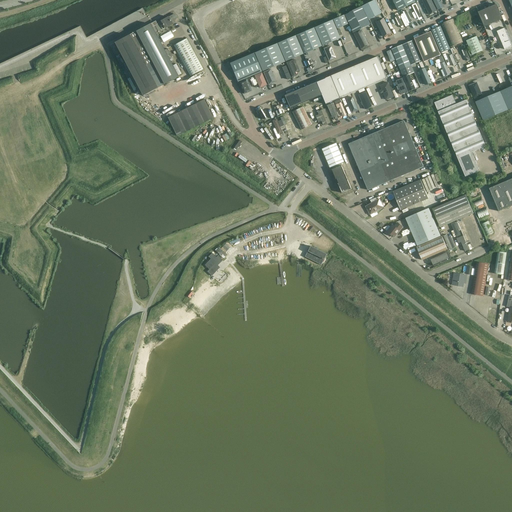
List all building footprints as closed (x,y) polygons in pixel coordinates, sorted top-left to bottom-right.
[(369,20),(382,13),(375,0),(376,0),(375,0),(362,7),(369,20)] [(375,0),(376,0),(382,13),(384,18),(398,11),(392,0),(375,0)] [(414,0),(392,0),(398,11),(416,2),(414,0)] [(431,0),(422,0),(421,1),(428,14),(436,10),(431,0)] [(435,0),(432,0),(438,11),(440,10),(435,0)] [(415,4),(411,6),(418,21),(422,19),(415,4)] [(478,12),(484,27),(503,19),(497,4),(478,12)] [(344,15),(353,33),(371,25),(362,7),(362,6),(344,15)] [(398,13),(394,15),(400,28),(404,26),(398,13)] [(176,15),(175,14),(169,18),(168,17),(157,24),(160,29),(162,28),(163,29),(175,23),(174,20),(177,18),(177,16),(176,15)] [(332,20),(333,20),(337,29),(347,24),(344,16),(344,15),(332,20)] [(391,33),(384,18),(375,23),(383,38),(391,33)] [(459,33),(453,19),(441,24),(451,47),(463,42),(459,33)] [(340,39),(332,20),(314,28),(315,28),(316,32),(322,46),(340,39)] [(161,31),(160,29),(157,24),(155,21),(150,24),(115,43),(143,96),(178,77),(176,72),(177,72),(173,63),(171,64),(169,59),(172,58),(167,49),(164,51),(154,33),(158,31),(158,33),(161,31)] [(490,28),(492,33),(504,28),(502,23),(490,28)] [(441,26),(432,30),(437,43),(439,48),(441,53),(450,49),(441,26)] [(296,36),(304,54),(321,47),(314,28),(296,36)] [(511,44),(505,28),(497,31),(499,38),(502,36),(502,37),(504,42),(505,42),(502,43),(504,49),(511,46),(511,44)] [(361,30),(355,33),(362,48),(368,45),(361,30)] [(414,38),(424,62),(441,55),(431,31),(414,38)] [(161,37),(164,42),(173,37),(171,32),(161,37)] [(278,43),(282,52),(285,62),(303,54),(295,36),(278,43)] [(348,36),(341,39),(347,54),(354,51),(348,36)] [(466,41),(470,50),(472,55),(483,51),(477,37),(466,41)] [(174,46),(190,76),(203,69),(187,39),(174,46)] [(392,50),(398,65),(404,77),(414,73),(411,65),(422,61),(413,41),(392,50)] [(254,53),(255,53),(262,71),(266,70),(285,62),(277,44),(277,43),(277,44),(255,53),(254,53)] [(322,46),(304,54),(310,70),(329,62),(322,46)] [(328,46),(323,48),(328,61),(333,60),(328,46)] [(230,64),(238,82),(250,77),(261,72),(254,54),(230,64)] [(387,79),(378,57),(367,62),(376,84),(387,79)] [(286,62),(293,77),(296,75),(294,73),(299,71),(293,59),(286,62)] [(439,64),(445,76),(450,74),(444,61),(439,64)] [(267,70),(273,85),(292,78),(285,62),(267,70)] [(364,88),(376,84),(367,62),(355,66),(364,88)] [(342,72),(351,94),(364,88),(355,66),(342,72)] [(332,76),(341,98),(351,94),(342,72),(332,76)] [(403,78),(409,91),(420,87),(414,73),(404,77),(403,78)] [(332,76),(316,82),(321,95),(325,104),(341,98),(332,76)] [(392,78),(384,81),(390,98),(398,95),(392,78)] [(402,78),(395,81),(401,95),(408,92),(402,78)] [(246,80),(239,83),(244,94),(251,91),(251,90),(246,80)] [(316,82),(284,96),(289,109),(321,95),(316,82)] [(477,83),(470,86),(475,99),(482,96),(480,93),(481,93),(477,83)] [(511,86),(500,91),(508,110),(511,108),(511,86)] [(359,112),(372,107),(364,88),(351,94),(359,112)] [(500,91),(475,102),(483,120),(508,110),(500,91)] [(453,95),(434,103),(465,177),(479,171),(472,152),(486,146),(466,100),(457,104),(453,95)] [(289,109),(284,96),(270,102),(276,116),(290,110),(289,109)] [(140,105),(142,109),(157,102),(155,98),(140,105)] [(168,118),(177,136),(213,118),(204,100),(168,118)] [(346,110),(348,114),(351,113),(346,100),(340,102),(344,111),(346,110)] [(255,109),(265,124),(277,117),(276,116),(270,102),(269,103),(258,107),(257,108),(256,109),(255,109)] [(292,112),(299,125),(301,130),(312,125),(303,107),(292,112)] [(317,110),(320,118),(323,125),(330,122),(324,107),(317,110)] [(297,127),(291,113),(287,115),(288,118),(286,119),(288,123),(290,122),(293,129),(297,127)] [(281,120),(277,122),(276,119),(273,121),(278,134),(282,132),(281,130),(280,127),(284,126),(284,125),(286,125),(283,117),(280,118),(281,120)] [(424,167),(406,125),(404,121),(349,144),(368,190),(424,167)] [(333,170),(342,166),(345,164),(336,144),(322,149),(330,168),(332,167),(333,170)] [(342,166),(333,170),(332,170),(336,179),(335,179),(335,180),(337,179),(339,184),(337,184),(338,184),(342,193),(352,189),(351,189),(348,180),(346,175),(342,166)] [(511,178),(489,189),(499,212),(511,206),(511,178)] [(421,180),(407,186),(415,204),(429,199),(421,180)] [(415,204),(407,186),(393,192),(401,210),(415,204)] [(466,195),(449,202),(457,221),(473,214),(466,195)] [(366,207),(368,211),(370,215),(374,213),(375,214),(377,212),(377,211),(384,207),(379,199),(377,200),(376,198),(370,200),(372,203),(366,207)] [(457,221),(449,202),(432,209),(440,228),(457,221)] [(483,215),(493,212),(492,206),(482,209),(483,215)] [(406,218),(418,246),(441,236),(429,208),(406,218)] [(490,233),(497,230),(492,219),(485,222),(490,233)] [(392,236),(395,237),(400,231),(403,227),(397,223),(394,227),(392,225),(387,231),(389,233),(389,234),(392,236)] [(457,230),(462,242),(466,240),(463,232),(465,232),(464,229),(462,230),(461,228),(457,230)] [(444,236),(449,249),(456,247),(451,237),(451,236),(448,237),(447,235),(444,236)] [(417,247),(422,260),(447,250),(442,237),(417,247)] [(321,265),(326,254),(310,246),(305,257),(321,265)] [(436,255),(440,264),(450,259),(446,250),(436,255)] [(494,274),(503,275),(506,253),(498,252),(494,274)] [(208,257),(211,259),(205,265),(209,270),(207,272),(212,276),(220,268),(217,265),(222,260),(218,255),(216,257),(212,253),(208,257)] [(489,264),(476,262),(471,294),(483,296),(489,264)] [(465,283),(466,276),(454,274),(453,285),(463,287),(463,283),(465,283)]
